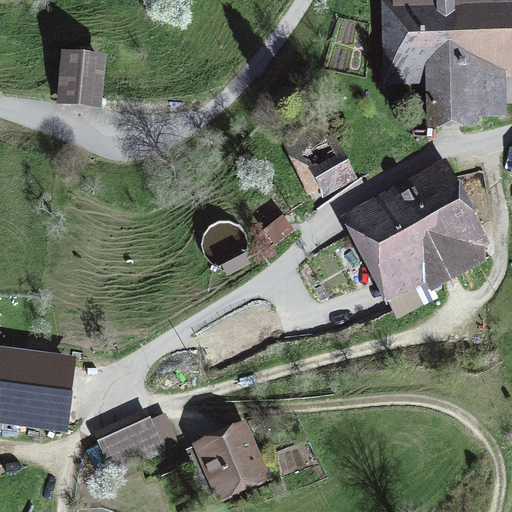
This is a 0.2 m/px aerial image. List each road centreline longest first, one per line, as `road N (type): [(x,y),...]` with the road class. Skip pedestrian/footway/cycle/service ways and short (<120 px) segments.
road 1 (track): [(74,472),(123,370),(159,340),(317,244),(351,202),(391,176),(511,131)]
road 2 (track): [(98,413),(238,384),(464,309),(498,276),(503,254),(499,134)]
road 3 (unclassified): [(0,107),(103,146),(155,145),(231,92),(303,0)]
